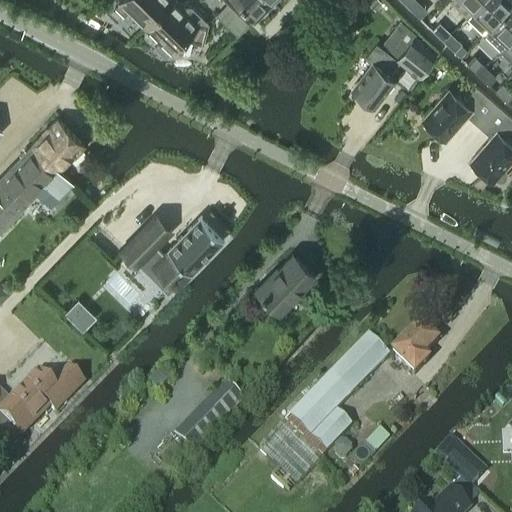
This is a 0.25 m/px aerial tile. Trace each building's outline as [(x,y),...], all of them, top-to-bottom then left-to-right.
[(111,0),(110,2),(124,16),(128,12),(143,27),(169,0),(111,0)] [(188,11),(176,0),(169,0),(143,27),(158,42),(154,46),(165,57),(172,50),(182,53),(185,40),(203,44),(208,23),(192,7),(188,11)] [(236,0),(254,17),(270,0),(236,0)] [(379,0),(370,0),(367,3),(375,11),(382,3),(379,0)] [(400,0),(408,8),(411,6),(416,1),(415,0),(400,0)] [(465,17),(473,10),(482,0),(448,0),(448,1),(465,17)] [(490,26),(511,3),(511,0),(482,0),(473,10),(465,17),(482,34),(483,33),(490,26)] [(419,18),(426,11),(416,1),(411,6),(408,8),(419,18)] [(236,35),(248,23),(226,2),(215,14),(236,35)] [(500,50),(507,43),(511,38),(511,3),(490,26),(483,33),(500,50)] [(373,64),(352,90),(356,93),(357,96),(361,100),(364,100),(371,105),(381,92),(384,94),(395,80),(388,74),(399,61),(418,76),(436,54),(413,36),(415,34),(401,21),(380,46),(376,43),(365,58),(373,64)] [(442,41),(450,33),(439,22),(431,30),(442,41)] [(454,52),(461,44),(450,33),(442,41),(454,52)] [(511,38),(507,43),(500,50),(511,61),(511,38)] [(477,75),(485,67),(473,56),(466,64),(477,75)] [(488,85),(496,78),(485,67),(477,75),(488,85)] [(511,109),(511,108),(511,93),(501,84),(494,91),(511,109)] [(496,106),(475,88),(462,102),(448,89),(421,119),(445,140),(466,116),(478,126),(496,106)] [(503,180),(506,177),(506,172),(504,169),(511,160),(511,145),(504,139),(511,130),(511,119),(496,106),(478,126),(490,137),(469,161),(493,182),(495,179),(499,181),(503,180)] [(58,170),(84,145),(57,119),(32,145),(58,170)] [(50,206),(71,184),(58,170),(32,145),(0,177),(0,229),(36,193),(50,206)] [(176,287),(188,274),(223,238),(222,237),(200,216),(165,253),(157,245),(153,242),(168,226),(163,222),(159,218),(145,234),(141,230),(119,252),(137,269),(139,267),(147,259),(176,287)] [(270,274),(256,289),(280,312),(315,276),(292,254),(272,276),(270,274)] [(415,376),(430,361),(425,355),(438,342),(420,325),(392,354),(415,376)] [(368,337),(258,450),(297,487),(322,460),(321,459),(352,428),(335,412),(389,357),(368,337)] [(0,410),(0,416),(21,437),(49,408),(55,414),(83,385),(67,369),(51,386),(37,373),(0,410)] [(163,369),(153,378),(162,388),(172,379),(163,369)] [(173,435),(192,454),(244,400),(225,382),(173,435)] [(366,459),(383,441),(376,434),(358,451),(366,459)] [(460,452),(446,466),(469,488),(483,473),(460,452)] [(430,503),(420,511),(467,511),(469,510),(450,490),(433,507),(430,503)]
